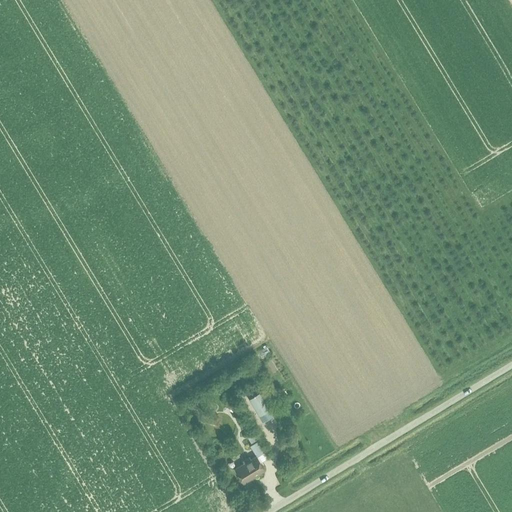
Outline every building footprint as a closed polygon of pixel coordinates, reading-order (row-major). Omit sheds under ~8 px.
[(267,346),(258,352),(261,356),(270,351),(267,346)] [(262,398),(259,393),(249,399),(259,415),(269,409),(267,407),(262,398)] [(266,396),(262,398),(267,407),(271,404),(266,396)] [(230,397),(226,406),(235,410),(238,404),(235,403),(237,400),(230,397)] [(255,433),(249,437),(260,453),(265,450),(255,433)] [(243,482),(264,469),(256,455),(250,459),(249,457),(242,461),(244,463),(235,468),(243,482)]
